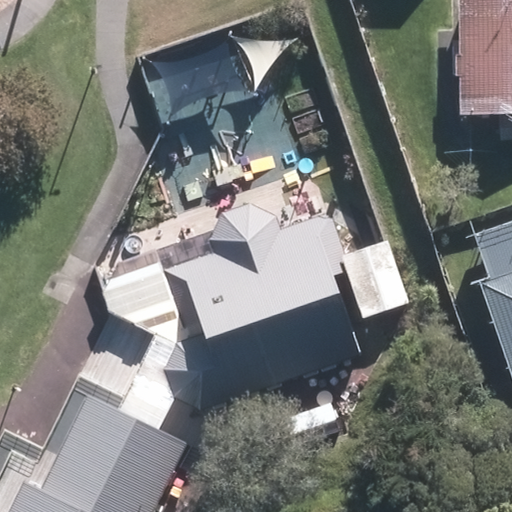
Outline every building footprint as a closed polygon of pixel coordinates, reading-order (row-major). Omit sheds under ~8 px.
[(511,0),(453,0),(455,121),(511,119),(511,0)] [(405,235),(345,254),(367,322),(427,303),(405,235)] [(367,357),(321,238),(182,292),(228,410),(367,357)] [(511,280),(477,293),(511,393),(511,280)] [(94,406),(39,511),(156,511),(187,454),(94,406)]
